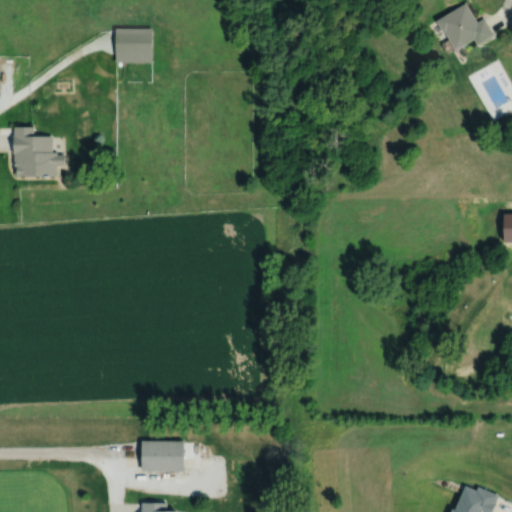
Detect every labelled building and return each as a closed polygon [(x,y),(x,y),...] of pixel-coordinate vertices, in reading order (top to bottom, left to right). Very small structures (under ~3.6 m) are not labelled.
[(432,19),(449,51),(470,40),(472,44),(490,35),(481,17),(472,22),(463,3),(432,19)] [(156,61),(156,27),(117,27),(117,61),(156,61)] [(483,110),(504,89),(497,83),(476,103),(483,110)] [(17,176),(61,176),(61,165),(70,165),(70,151),(57,151),(57,135),(38,135),(38,126),(17,126),(17,176)] [(189,440),(144,440),(144,471),(189,471),(189,440)] [(446,511),(486,511),(493,496),(459,482),(446,511)] [(166,502),(145,502),(144,511),(184,511),(185,510),(166,510),(166,502)]
